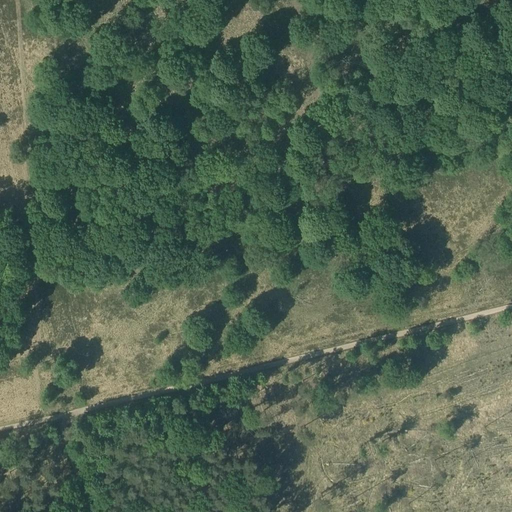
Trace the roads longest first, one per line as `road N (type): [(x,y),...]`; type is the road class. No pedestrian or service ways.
road 1 (track): [(511,311),(0,435)]
road 2 (unknown): [(511,304),(0,425)]
